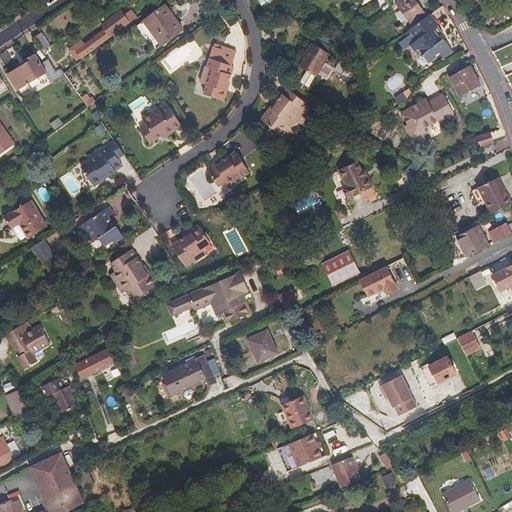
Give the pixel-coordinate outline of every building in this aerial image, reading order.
[(413,28),(428,17),(415,0),(400,0),(395,3),(413,28)] [(144,21),(162,45),(183,29),(165,5),(144,21)] [(84,56),(129,22),(130,23),(136,19),(131,11),(125,16),(121,11),(103,25),(106,29),(84,45),(82,43),(78,46),(80,49),(79,49),(84,56)] [(443,34),(437,26),(438,25),(431,15),(428,17),(413,28),(403,35),(406,38),(407,37),(406,36),(410,33),(417,41),(410,46),(419,58),(423,55),(430,63),(437,58),(436,56),(440,53),(444,58),(453,52),(443,40),(442,41),(439,36),(443,34)] [(100,24),(82,38),(86,43),(103,29),(100,24)] [(34,38),(42,50),(49,45),(42,33),(34,38)] [(330,55),(312,43),(304,56),(306,57),(300,67),(316,77),(330,55)] [(218,61),(232,66),(237,51),(214,44),(213,47),(222,49),(218,61)] [(222,49),(213,47),(207,67),(210,68),(205,85),(207,85),(204,94),(224,101),(230,83),(229,82),(235,66),(232,66),(218,61),(222,49)] [(41,64),(36,55),(25,61),(27,64),(8,75),(17,90),(46,72),(41,64)] [(57,72),(49,59),(41,64),(46,72),(53,82),(64,74),(62,70),(57,72)] [(205,85),(210,68),(207,67),(200,65),(195,81),(205,85)] [(470,66),(449,77),(460,98),(481,86),(470,66)] [(310,106),(287,88),(277,101),(279,103),(264,122),(279,134),(288,123),(289,124),(300,111),(304,114),(310,106)] [(82,97),(89,106),(96,101),(88,92),(82,97)] [(405,92),(395,96),(398,104),(408,100),(405,92)] [(454,113),(443,93),(428,102),(426,98),(400,113),(407,125),(405,127),(412,140),(427,132),(425,129),(439,121),(454,113)] [(143,95),(129,104),(135,113),(149,103),(143,95)] [(264,122),(279,103),(277,101),(276,100),(261,120),(264,122)] [(174,132),(182,127),(166,102),(142,118),(146,125),(140,129),(150,144),(162,136),(172,129),(174,132)] [(304,114),(300,111),(289,124),(293,127),(304,114)] [(454,113),(439,121),(441,124),(455,115),(454,113)] [(51,123),(55,130),(64,124),(60,117),(51,123)] [(0,154),(15,144),(0,121),(0,154)] [(103,123),(94,129),(99,136),(108,130),(103,123)] [(174,132),(172,129),(162,136),(164,139),(174,132)] [(481,147),(494,142),(488,133),(477,140),(481,147)] [(125,155),(115,141),(101,150),(101,149),(88,158),(90,161),(81,167),(95,187),(109,177),(123,166),(118,159),(125,155)] [(222,160),(224,163),(209,172),(219,187),(226,182),(227,183),(241,175),(243,178),(250,173),(236,151),(222,160)] [(224,163),(222,160),(222,159),(207,169),(209,172),(224,163)] [(363,170),(358,161),(338,171),(346,186),(342,188),(348,199),(373,187),(365,169),(363,170)] [(200,199),(212,194),(203,171),(191,175),(200,199)] [(243,178),(241,175),(227,183),(230,188),(243,179),(243,178)] [(504,192),(497,178),(478,188),(491,214),(511,204),(505,191),(504,192)] [(47,227),(31,201),(5,217),(13,229),(20,224),(29,239),(47,227)] [(340,219),(346,216),(340,206),(334,210),(340,219)] [(114,214),(109,207),(80,227),(82,230),(85,235),(87,234),(93,243),(100,239),(105,247),(113,241),(115,244),(124,238),(116,227),(109,218),(114,214)] [(479,227),(476,222),(455,232),(457,238),(479,227)] [(201,228),(199,225),(184,235),(185,237),(186,238),(201,228)] [(511,234),(507,225),(491,234),(495,243),(511,234)] [(483,235),(479,227),(457,238),(462,246),(483,235)] [(211,244),(201,228),(186,238),(185,237),(172,246),(186,267),(193,262),(191,259),(205,250),(204,249),(211,244)] [(489,247),(483,235),(462,246),(468,258),(489,247)] [(32,248),(42,263),(54,255),(44,240),(32,248)] [(137,257),(132,249),(111,264),(116,272),(114,273),(120,281),(116,283),(123,293),(126,291),(133,302),(158,285),(145,265),(143,266),(137,257)] [(207,255),(205,250),(191,259),(193,262),(194,263),(207,255)] [(321,265),(333,287),(359,274),(348,252),(321,265)] [(263,270),(258,260),(251,264),(256,274),(263,270)] [(398,290),(387,266),(359,280),(368,297),(384,289),(388,296),(398,290)] [(511,267),(494,277),(499,287),(511,280),(511,279),(511,267)] [(120,281),(114,273),(111,275),(116,283),(120,281)] [(240,273),(166,305),(171,317),(192,308),(193,312),(211,304),(217,317),(222,314),(226,313),(230,323),(250,314),(245,304),(241,305),(238,297),(248,292),(240,273)] [(472,278),(478,290),(487,285),(481,274),(472,278)] [(511,279),(511,280),(499,287),(501,291),(511,285),(511,279)] [(298,299),(294,290),(280,297),(284,306),(298,299)] [(511,310),(511,303),(510,300),(497,306),(502,316),(511,310)] [(226,324),(230,323),(226,313),(222,314),(226,324)] [(51,345),(40,325),(33,330),(28,323),(6,336),(15,351),(17,349),(21,355),(18,357),(25,369),(37,362),(33,354),(51,345)] [(166,340),(181,334),(178,327),(164,333),(166,340)] [(248,339),(259,362),(278,354),(267,331),(248,339)] [(471,331),(458,338),(466,355),(480,348),(471,331)] [(444,343),(456,339),(454,333),(442,337),(444,343)] [(83,378),(115,362),(109,349),(77,365),(83,378)] [(216,382),(204,355),(162,375),(172,397),(184,392),(183,389),(205,379),(208,386),(216,382)] [(456,374),(447,357),(422,370),(431,387),(456,374)] [(401,377),(382,386),(388,399),(393,408),(394,408),(399,417),(416,408),(401,377)] [(64,388),(60,378),(42,387),(47,397),(54,394),(63,414),(78,407),(72,393),(69,386),(64,388)] [(388,399),(382,386),(379,388),(386,400),(388,399)] [(30,412),(21,389),(5,395),(14,418),(30,412)] [(314,420),(304,395),(282,405),(292,429),(314,420)] [(38,409),(34,396),(28,398),(33,411),(38,409)] [(148,416),(145,410),(140,412),(143,419),(148,416)] [(511,424),(507,416),(497,421),(501,429),(507,426),(511,424)] [(0,466),(15,458),(4,438),(10,435),(7,429),(0,432),(0,466)] [(312,433),(289,443),(299,466),(322,456),(312,433)] [(268,467),(280,464),(277,450),(265,453),(268,467)] [(472,460),(467,451),(462,454),(467,463),(472,460)] [(70,511),(85,505),(62,452),(30,467),(50,511),(70,511)] [(387,470),(394,465),(386,452),(379,456),(387,470)] [(352,457),(332,465),(341,488),(361,480),(352,457)] [(317,488),(336,482),(330,466),(312,473),(317,488)] [(93,487),(87,471),(77,475),(84,492),(93,487)] [(392,472),(381,476),(387,489),(397,484),(392,472)] [(458,511),(480,501),(470,480),(443,495),(451,511),(458,511)] [(109,507),(105,498),(96,502),(100,511),(109,507)] [(23,511),(18,500),(14,502),(13,502),(12,501),(11,502),(0,506),(0,511),(44,511),(43,511),(23,511)] [(150,511),(146,503),(139,506),(132,509),(132,511),(150,511)]
